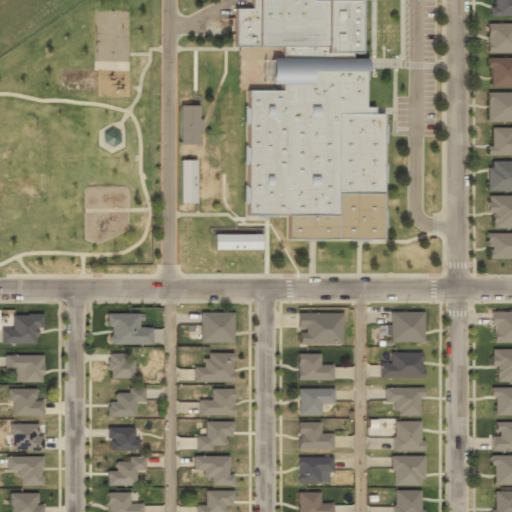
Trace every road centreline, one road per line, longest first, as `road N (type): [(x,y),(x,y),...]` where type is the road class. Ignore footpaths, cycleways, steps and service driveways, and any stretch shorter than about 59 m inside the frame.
road 1 (residential): [(0,289),(511,289)]
road 2 (residential): [(454,0),(454,511)]
road 3 (residential): [(80,289),(80,511)]
road 4 (residential): [(266,289),(266,511)]
